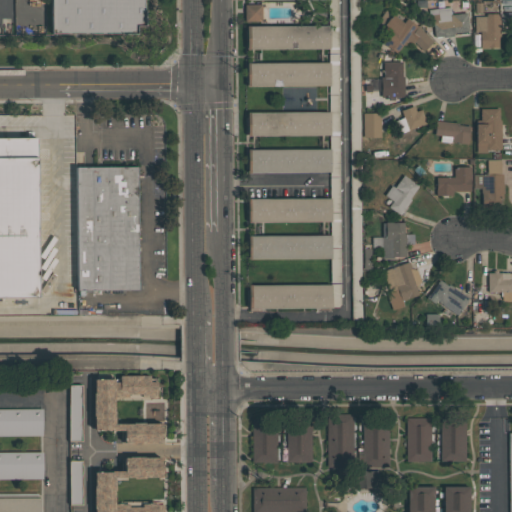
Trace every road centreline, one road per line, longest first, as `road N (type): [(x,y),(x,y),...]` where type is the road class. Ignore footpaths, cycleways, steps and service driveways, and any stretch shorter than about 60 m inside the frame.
road 1 (residential): [(197,389),(511,388)]
road 2 (secondary): [(194,84),(195,324)]
road 3 (secondary): [(219,233),(217,84)]
road 4 (tertiary): [(56,84),(194,84)]
road 5 (secondary): [(197,389),(198,511)]
